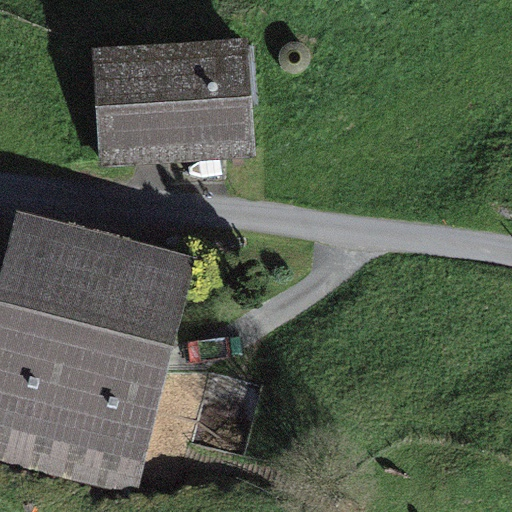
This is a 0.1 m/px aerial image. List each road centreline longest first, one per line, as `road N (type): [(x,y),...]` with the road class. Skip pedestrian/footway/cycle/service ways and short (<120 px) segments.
road 1 (unclassified): [(0,184),(190,203),(511,262)]
road 2 (trunk): [(0,137),(202,0)]
